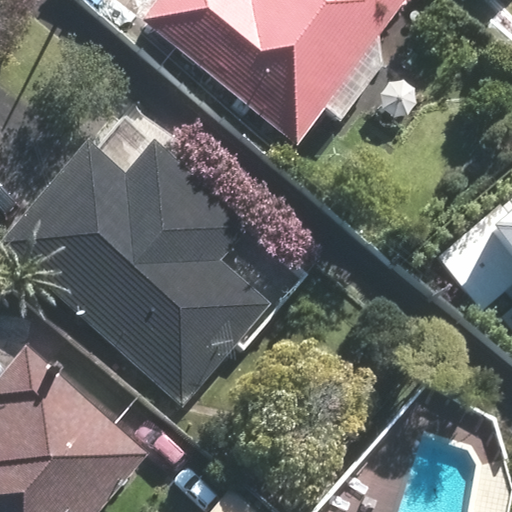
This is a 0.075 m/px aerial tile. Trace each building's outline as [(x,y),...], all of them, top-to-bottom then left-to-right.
[(301,147),(409,0),(161,0),(141,29),(301,147)] [(96,141),(2,255),(192,411),(309,270),(155,143),(132,171),(96,141)] [(511,212),(499,223),(511,238),(511,212)] [(0,511),(100,511),(153,449),(29,346),(0,380),(0,511)] [(262,511),(232,485),(207,511),(262,511)]
